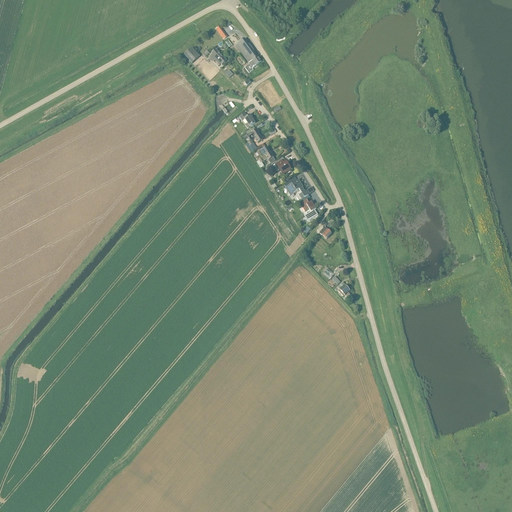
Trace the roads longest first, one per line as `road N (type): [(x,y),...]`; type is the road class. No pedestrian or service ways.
road 1 (unclassified): [(0,126),(214,7),(236,14),(273,73)]
road 2 (unclassified): [(435,511),(339,206)]
road 3 (track): [(209,10),(122,80),(0,148)]
road 4 (residential): [(339,206),(325,205),(250,101),(252,87),(273,73)]
